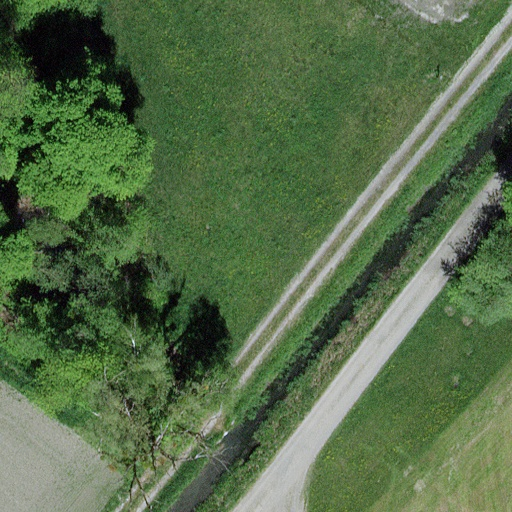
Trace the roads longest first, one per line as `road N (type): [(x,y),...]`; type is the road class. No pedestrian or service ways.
road 1 (track): [(511,40),(132,511)]
road 2 (track): [(511,208),(267,511)]
